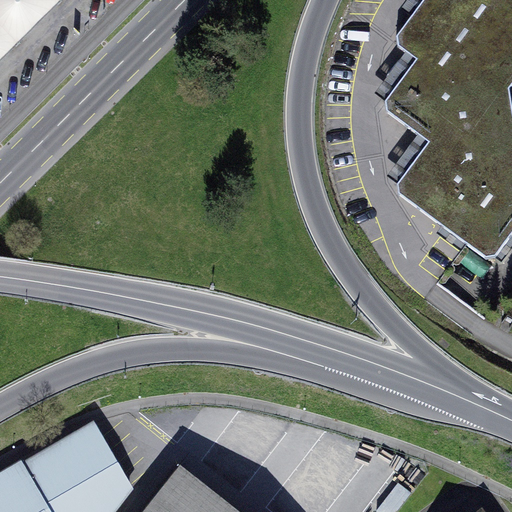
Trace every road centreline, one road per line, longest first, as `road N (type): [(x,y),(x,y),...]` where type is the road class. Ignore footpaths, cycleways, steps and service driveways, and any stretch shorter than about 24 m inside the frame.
road 1 (primary): [(482,407),(386,317),(322,225),(302,158),(299,108),(307,43),(324,0)]
road 2 (primary): [(0,406),(97,363),(158,350),(364,359)]
road 3 (primary): [(0,277),(170,306),(364,359)]
road 4 (primary): [(183,0),(0,183)]
road 5 (primary): [(364,359),(482,407)]
